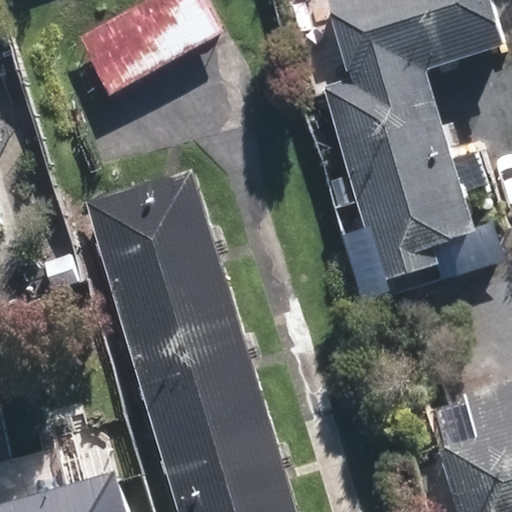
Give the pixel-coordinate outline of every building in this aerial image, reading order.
[(104,96),(221,38),(202,0),(150,0),(75,38),(104,96)] [(344,0),(332,4),(357,92),(419,73),(498,51),(483,0),(344,0)] [(470,242),(419,73),(357,92),(334,99),(389,280),(437,265),(433,253),(470,242)] [(284,511),(185,186),(94,214),(184,511),(284,511)] [(511,511),(511,397),(439,419),(466,511),(511,511)] [(115,511),(110,492),(25,511),(115,511)]
